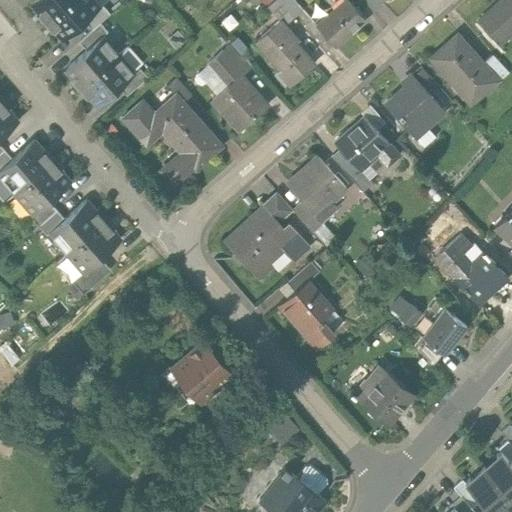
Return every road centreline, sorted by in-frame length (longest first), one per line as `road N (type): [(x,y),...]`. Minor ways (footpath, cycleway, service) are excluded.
road 1 (residential): [(174,237),(436,0)]
road 2 (residential): [(174,237),(389,489)]
road 3 (residential): [(9,58),(155,228),(174,237)]
road 4 (residential): [(389,489),(511,348)]
